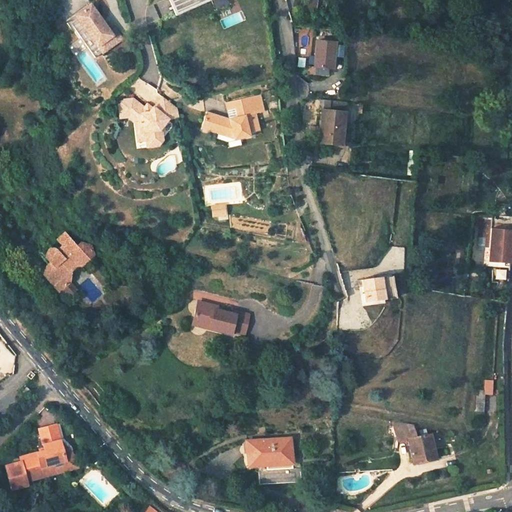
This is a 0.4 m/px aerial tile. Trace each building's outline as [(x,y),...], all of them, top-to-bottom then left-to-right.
[(168,0),(174,12),(184,8),(180,0),(168,0)] [(89,4),(74,15),(96,46),(97,46),(101,43),(105,49),(112,45),(107,38),(111,35),(109,31),(89,4)] [(107,38),(112,45),(121,39),(113,28),(109,31),(111,35),(107,38)] [(335,44),(316,42),(314,67),(316,68),(315,75),(330,76),(331,69),(332,69),(335,44)] [(101,43),(97,46),(101,52),(105,49),(101,43)] [(231,130),(233,142),(250,138),(249,134),(259,131),(256,114),(264,112),(260,95),(235,101),(238,117),(228,119),(225,103),(206,112),(200,128),(217,134),(223,137),(226,129),(231,130)] [(145,137),(146,141),(147,147),(158,146),(164,140),(163,132),(160,129),(169,117),(177,116),(176,108),(163,97),(155,107),(154,106),(150,111),(145,111),(144,109),(131,99),(123,100),(118,105),(120,118),(126,117),(133,122),(138,122),(140,132),(145,137)] [(339,101),(317,98),(311,141),(333,144),(339,101)] [(235,101),(225,103),(228,119),(238,117),(235,101)] [(140,132),(138,122),(133,122),(137,142),(146,141),(145,137),(140,132)] [(227,143),(233,142),(231,130),(226,129),(223,137),(217,134),(215,139),(222,141),(227,143)] [(224,205),(211,206),(212,216),(225,215),(224,205)] [(511,239),(511,229),(490,228),(488,261),(510,262),(511,242),(511,239)] [(76,266),(89,256),(91,247),(82,246),(79,249),(67,234),(59,240),(64,247),(58,252),(57,251),(56,250),(55,249),(53,249),(52,249),(51,250),(50,251),(49,252),(48,253),(48,254),(48,255),(48,257),(49,258),(53,262),(50,264),(48,266),(44,272),(58,290),(69,282),(66,273),(66,270),(74,264),(76,266)] [(66,273),(76,266),(74,264),(66,270),(66,273)] [(510,267),(494,266),(493,282),(509,284),(510,267)] [(362,279),(365,301),(394,298),(392,275),(362,279)] [(205,329),(229,335),(230,333),(244,336),(249,317),(236,314),(236,317),(217,312),(217,309),(198,304),(193,323),(206,326),(205,329)] [(480,389),(480,394),(471,394),(470,410),(484,411),(486,389),(480,389)] [(414,425),(392,421),(396,441),(407,439),(412,463),(434,458),(430,434),(416,436),(414,425)] [(45,451),(21,458),(22,462),(27,481),(44,477),(41,467),(66,460),(56,425),(39,430),(45,451)] [(288,438),(244,441),(246,467),(265,466),(265,462),(289,460),(288,438)] [(265,462),(265,466),(265,470),(290,469),(289,460),(265,462)] [(27,481),(22,462),(6,467),(12,489),(28,485),(27,481)] [(149,502),(142,511),(141,511),(160,511),(161,511),(149,502)]
